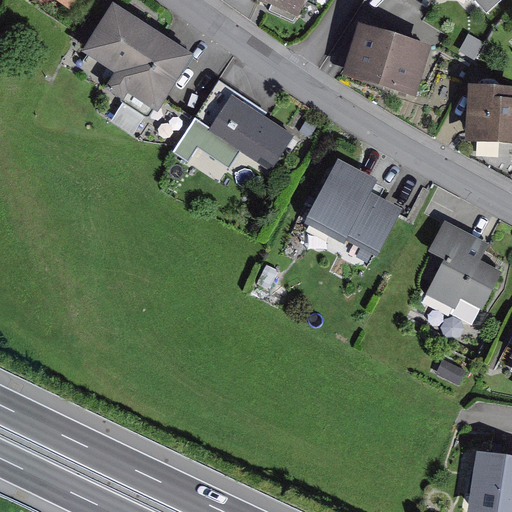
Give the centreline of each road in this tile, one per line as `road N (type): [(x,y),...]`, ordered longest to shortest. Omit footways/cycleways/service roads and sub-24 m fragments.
road 1 (residential): [(181,0),(401,148),(511,208)]
road 2 (motorway): [(232,511),(0,403)]
road 3 (motorway): [(0,457),(117,511)]
